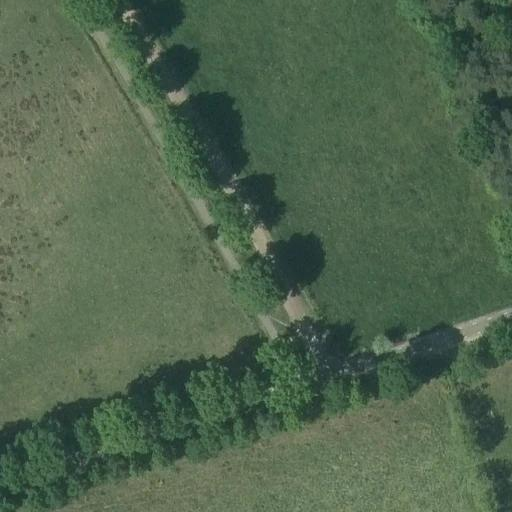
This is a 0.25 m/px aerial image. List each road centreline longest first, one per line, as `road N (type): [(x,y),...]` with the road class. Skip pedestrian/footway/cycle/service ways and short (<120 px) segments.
road 1 (tertiary): [(511,317),(0,485)]
road 2 (track): [(327,376),(116,0)]
